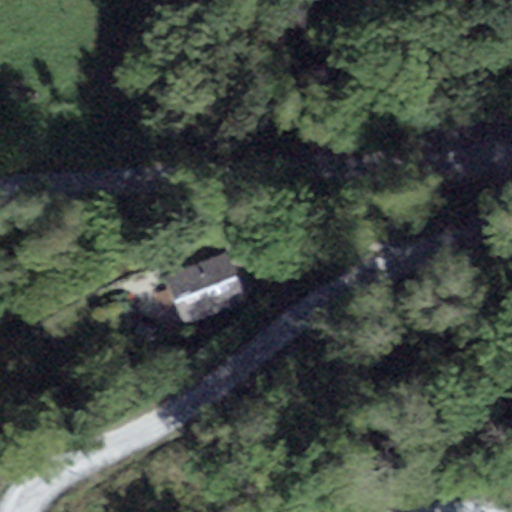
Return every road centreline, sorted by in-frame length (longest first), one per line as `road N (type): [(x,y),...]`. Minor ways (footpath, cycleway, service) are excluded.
road 1 (track): [(8,511),(90,453),(158,422),(283,319),(365,276),(511,225)]
road 2 (unclassified): [(0,190),(229,181),(511,153)]
